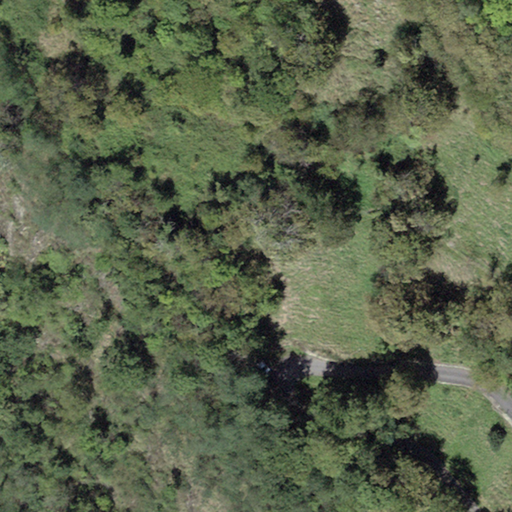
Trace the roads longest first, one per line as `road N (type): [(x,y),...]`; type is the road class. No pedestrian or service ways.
road 1 (track): [(476,511),(441,469),(404,444),(333,426),(283,400),(275,381),(280,366),(359,370)]
road 2 (track): [(359,370),(485,385),(511,411)]
